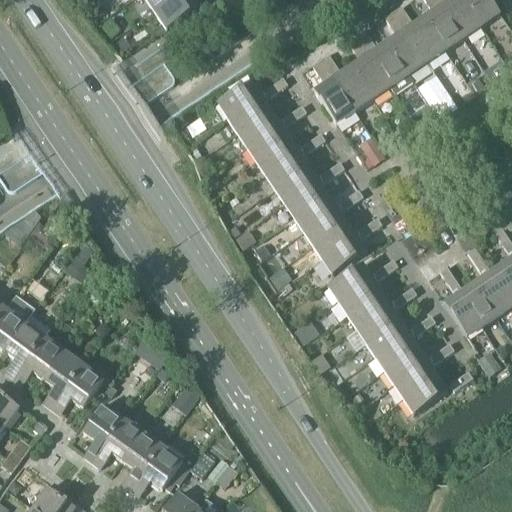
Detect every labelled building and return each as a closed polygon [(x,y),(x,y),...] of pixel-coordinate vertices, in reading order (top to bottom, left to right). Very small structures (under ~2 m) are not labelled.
[(91,0),(80,0),(86,10),(94,4),(91,0)] [(142,0),(152,16),(175,0),(142,0)] [(190,0),(175,0),(152,16),(165,34),(216,0),(196,0),(192,3),(190,0)] [(422,22),(444,56),(462,44),(431,0),(420,0),(431,16),(422,22)] [(431,0),(462,44),(480,32),(458,0),(455,0),(448,5),(444,0),(431,0)] [(458,0),(480,32),(498,19),(485,0),(458,0)] [(106,19),(97,6),(86,13),(95,26),(106,19)] [(392,16),(426,68),(444,56),(422,22),(412,29),(400,11),(392,16)] [(426,68),(392,16),(383,22),(395,40),(386,46),(408,80),(426,68)] [(364,35),(355,41),(390,92),(394,99),(412,87),(408,80),(386,46),(376,53),(364,35)] [(122,40),(114,46),(121,57),(130,50),(122,40)] [(349,71),(372,104),(390,92),(355,41),(347,46),(359,64),(349,71)] [(372,104),(349,71),(340,77),(328,59),(319,65),(354,116),(372,104)] [(354,116),(319,65),(311,71),(323,88),(313,95),(335,129),(354,116)] [(476,80),(466,87),(474,101),(484,94),(476,80)] [(270,90),(275,98),(287,90),(282,82),(270,90)] [(217,110),(227,124),(260,101),(258,98),(251,87),(217,110)] [(275,98),(270,90),(258,98),(260,101),(227,124),(236,138),(270,115),(263,106),(275,98)] [(427,108),(409,121),(420,137),(438,125),(427,108)] [(289,118),(294,126),(306,118),(301,110),(289,118)] [(270,115),(236,138),(246,152),(279,130),(277,126),(270,115)] [(294,126),(289,118),(277,126),(279,130),(246,152),(255,166),(289,144),(282,134),(294,126)] [(3,123),(0,124),(0,143),(9,138),(8,136),(3,123)] [(308,146),(313,154),(325,146),(320,138),(308,146)] [(372,169),(384,161),(370,140),(358,148),(372,169)] [(289,144),(255,166),(265,180),(298,158),(296,154),(289,144)] [(313,154),(308,146),(296,154),(298,158),(265,180),(274,194),(308,172),(301,162),(313,154)] [(193,150),(187,154),(193,163),(199,159),(193,150)] [(327,175),(332,182),(344,174),(339,167),(327,175)] [(308,172),(274,194),(284,208),(317,186),(315,183),(308,172)] [(293,223),(327,200),(320,190),(332,182),(327,175),(315,183),(317,186),(284,208),(293,223)] [(346,203),(351,210),(363,202),(358,195),(346,203)] [(327,200),(293,223),(303,237),(336,214),(334,211),(327,200)] [(351,210),(346,203),(334,211),(336,214),(303,237),(312,251),(346,228),(339,218),(351,210)] [(365,231),(370,238),(381,230),(376,223),(365,231)] [(57,242),(38,227),(28,240),(48,255),(57,242)] [(346,228),(312,251),(322,265),(355,243),(353,239),(346,228)] [(235,229),(228,234),(233,242),(240,237),(235,229)] [(370,238),(365,231),(353,239),(355,243),(322,265),(331,279),(365,257),(358,246),(370,238)] [(503,251),(510,246),(502,234),(495,239),(503,251)] [(243,238),(235,243),(242,254),(250,249),(243,238)] [(511,248),(510,246),(503,251),(511,263),(511,261),(511,248)] [(263,250),(255,256),(261,266),(270,260),(263,250)] [(475,270),(482,265),(474,253),(467,258),(475,270)] [(500,270),(511,287),(511,261),(511,263),(500,270)] [(82,269),(73,262),(64,275),(73,282),(82,269)] [(380,273),(385,280),(397,272),(392,265),(380,273)] [(482,265),(475,270),(483,282),(486,280),(508,313),(511,310),(511,287),(500,270),(490,277),(482,265)] [(327,292),(337,306),(371,284),(368,281),(361,269),(327,292)] [(447,289),(454,284),(446,272),(439,277),(447,289)] [(284,273),(269,282),(277,296),(292,286),(284,273)] [(385,280),(380,273),(368,281),(371,284),(337,306),(346,320),(380,298),(373,288),(385,280)] [(472,289),(494,322),(508,313),(486,280),(483,282),(472,289)] [(454,284),(447,289),(455,301),(458,299),(480,332),(494,322),(472,289),(462,296),(454,284)] [(289,289),(281,295),(284,300),(292,294),(289,289)] [(399,300),(404,308),(416,300),(411,292),(399,300)] [(380,298),(346,320),(356,334),(389,312),(387,308),(380,298)] [(466,341),(480,332),(458,299),(455,301),(444,308),(466,341)] [(404,308),(399,300),(387,308),(389,312),(356,334),(365,349),(399,326),(392,316),(404,308)] [(0,352),(3,355),(30,318),(11,304),(5,313),(0,319),(0,352)] [(4,379),(12,385),(44,341),(50,333),(30,318),(3,355),(15,364),(4,379)] [(418,328),(423,336),(435,328),(430,320),(418,328)] [(399,326),(365,349),(375,363),(408,340),(406,336),(399,326)] [(423,336),(418,328),(406,336),(408,340),(375,363),(384,377),(418,354),(411,344),(423,336)] [(142,340),(132,355),(158,374),(168,359),(142,340)] [(44,341),(12,385),(21,392),(32,376),(42,384),(63,355),(44,341)] [(437,356),(441,364),(453,356),(449,348),(437,356)] [(418,354),(384,377),(394,391),(428,369),(425,364),(418,354)] [(63,355),(42,384),(54,392),(43,408),(51,413),(82,370),(82,369),(63,355)] [(441,364),(437,356),(425,364),(428,369),(394,391),(403,405),(437,383),(430,372),(441,364)] [(488,356),(476,365),(487,382),(500,373),(488,356)] [(102,384),(82,369),(82,370),(51,413),(60,420),(71,404),(82,412),(102,384)] [(171,377),(163,370),(155,380),(164,387),(171,377)] [(467,376),(448,389),(453,397),(472,384),(467,376)] [(437,383),(403,405),(413,419),(447,397),(437,383)] [(110,392),(104,399),(111,404),(116,397),(110,392)] [(184,392),(171,409),(185,419),(197,401),(184,392)] [(358,395),(348,403),(355,412),(365,406),(358,395)] [(0,430),(4,433),(19,413),(0,399),(0,430)] [(94,445),(82,460),(90,466),(122,422),(102,408),(82,436),(94,445)] [(122,465),(142,437),(122,422),(90,466),(99,472),(110,457),(122,465)] [(29,431),(39,439),(45,432),(34,424),(29,431)] [(142,437),(122,465),(133,473),(121,488),(130,495),(162,451),(142,437)] [(162,451),(130,495),(138,501),(149,485),(161,494),(182,466),(162,451)] [(5,463),(16,471),(22,463),(11,455),(5,463)] [(214,466),(203,458),(190,476),(201,484),(214,466)] [(16,471),(5,463),(0,470),(11,478),(16,471)] [(221,464),(207,482),(215,488),(229,469),(221,464)] [(236,477),(228,471),(215,488),(224,494),(236,477)] [(12,486),(7,493),(15,499),(19,494),(18,490),(12,486)] [(31,511),(73,511),(46,492),(31,511)] [(195,511),(176,498),(165,511),(195,511)] [(215,511),(203,503),(196,511),(215,511)]
